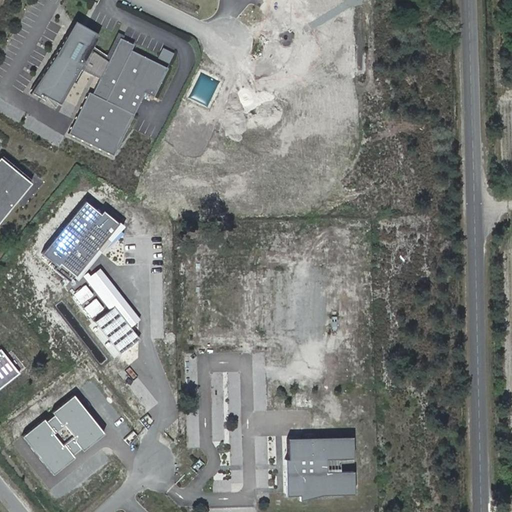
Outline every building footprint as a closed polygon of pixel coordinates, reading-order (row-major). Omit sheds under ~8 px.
[(80,24),(71,19),(52,54),(27,91),(41,98),(43,95),(57,102),(75,65),(95,75),(87,90),(85,89),(64,130),(109,153),(141,90),(150,94),(164,65),(127,47),(130,42),(119,37),(116,35),(105,58),(87,47),(89,44),(96,32),(80,24)] [(104,53),(89,44),(87,47),(105,58),(116,35),(119,37),(121,33),(115,30),(104,53)] [(0,213),(28,181),(0,156),(0,213)] [(102,215),(86,202),(43,255),(59,267),(61,264),(77,276),(119,224),(105,212),(102,215)] [(91,276),(88,273),(83,276),(110,310),(115,306),(132,328),(135,325),(141,320),(101,269),(95,273),(91,276)] [(94,295),(85,285),(74,295),(82,304),(94,295)] [(104,308),(96,299),(84,308),(92,318),(104,308)] [(110,310),(96,322),(120,353),(140,339),(132,328),(115,306),(110,310)] [(0,382),(16,370),(0,349),(0,382)] [(310,392),(298,391),(298,405),(309,405),(310,392)] [(105,434),(74,396),(53,413),(55,416),(47,422),(45,420),(24,438),(55,476),(76,458),(74,456),(82,450),(85,452),(105,434)] [(351,437),(286,439),(286,446),(286,451),(289,451),(289,459),(283,460),(284,496),(298,495),(298,500),(321,495),(353,494),(352,471),(339,471),(338,459),(352,458),(351,437)] [(230,490),(230,483),(213,482),(212,489),(230,490)]
